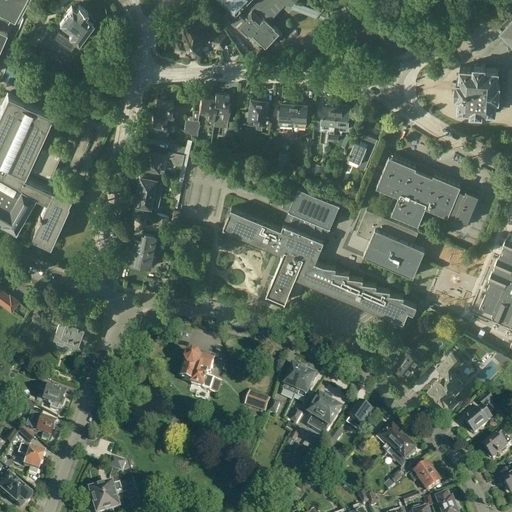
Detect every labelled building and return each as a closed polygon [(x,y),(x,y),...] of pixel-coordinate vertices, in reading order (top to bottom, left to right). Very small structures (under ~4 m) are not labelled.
[(0,0),(0,13),(14,21),(15,19),(17,20),(27,0),(0,0)] [(224,0),(232,7),(224,16),(232,24),(234,22),(247,35),(250,32),(265,47),(272,39),(274,41),(282,33),(268,20),(282,5),(287,1),(292,2),(294,0),(224,0)] [(287,1),(282,5),(350,24),(348,15),(294,0),(292,2),(287,1)] [(359,18),(368,15),(392,45),(410,32),(385,0),(356,0),(354,2),(345,5),(348,15),(350,24),(352,30),(362,27),(359,18)] [(511,4),(506,10),(508,12),(495,26),(501,32),(507,38),(503,43),(509,49),(511,45),(511,4)] [(60,22),(57,26),(78,42),(93,22),(84,16),(87,12),(78,5),(75,9),(71,6),(59,21),(60,22)] [(216,46),(223,47),(225,35),(204,31),(204,29),(186,26),(184,38),(177,37),(176,47),(178,47),(178,51),(190,53),(191,49),(200,51),(202,42),(216,45),(216,46)] [(237,35),(234,38),(250,62),(254,59),(237,35)] [(36,50),(24,45),(18,61),(29,66),(36,50)] [(482,110),(496,111),(497,97),(499,97),(500,82),(498,82),(499,68),(485,67),(485,64),(474,63),(474,67),(460,66),(459,79),(457,79),(456,87),(455,94),(458,95),(457,108),(471,109),(470,111),(482,112),(482,110)] [(51,187),(23,175),(51,113),(7,92),(0,107),(0,216),(2,218),(1,218),(0,220),(2,220),(13,227),(15,228),(15,226),(33,195),(34,194),(45,199),(40,212),(39,211),(37,216),(38,216),(30,235),(49,243),(50,243),(49,242),(67,203),(68,203),(68,202),(67,202),(70,195),(61,192),(61,191),(51,187)] [(215,97),(212,120),(214,121),(215,110),(222,111),(221,118),(228,119),(230,103),(228,103),(229,95),(215,93),(215,97)] [(153,113),(152,117),(173,119),(174,108),(172,108),(173,100),(168,99),(168,96),(161,95),(160,98),(159,98),(157,114),(153,113)] [(212,120),(215,97),(201,95),(199,111),(208,112),(207,120),(212,120)] [(256,99),(250,98),(248,112),(246,112),(245,118),(247,118),(247,120),(256,122),(255,129),(261,130),(266,100),(264,100),(265,98),(257,96),(256,99)] [(281,125),(293,126),(295,102),(288,102),(288,101),(284,100),(283,102),(282,101),(281,119),(281,125)] [(301,103),(295,102),(293,126),(305,127),(306,121),(308,103),(306,103),(305,102),(302,102),(301,103)] [(330,122),(335,123),(337,106),(331,105),(330,104),(326,103),(325,105),(324,104),(322,121),(323,122),(322,127),(329,128),(330,122)] [(335,123),(340,123),(339,129),(346,130),(347,124),(348,124),(350,107),(348,107),(347,106),(344,105),(343,106),(337,106),(335,123)] [(184,131),(191,134),(192,120),(193,116),(186,116),(186,119),(184,131)] [(177,120),(173,119),(152,117),(151,130),(155,130),(154,138),(166,139),(168,124),(172,124),(176,127),(177,120)] [(199,121),(192,120),(191,134),(197,136),(199,121)] [(227,121),(225,135),(232,136),(234,122),(227,121)] [(352,137),(346,134),(342,145),(348,148),(352,137)] [(365,134),(361,142),(355,140),(348,157),(360,162),(358,167),(365,169),(378,139),(365,134)] [(41,143),(30,169),(49,177),(60,152),(41,143)] [(170,151),(184,154),(185,148),(172,145),(170,151)] [(148,150),(146,158),(144,160),(143,164),(145,166),(144,167),(158,170),(157,174),(163,176),(164,171),(167,157),(170,158),(173,165),(181,166),(182,160),(184,154),(170,151),(168,151),(167,154),(148,150)] [(257,161),(264,161),(265,153),(258,152),(257,161)] [(461,184),(434,173),(435,169),(418,162),(417,166),(389,154),(376,186),(395,193),(388,210),(391,212),(391,213),(419,224),(419,223),(422,225),(430,208),(448,215),(450,211),(456,213),(455,216),(468,221),(479,194),(466,189),(465,191),(459,189),(461,184)] [(137,191),(152,194),(153,187),(159,189),(160,182),(154,181),(155,179),(140,177),(137,191)] [(289,209),(282,228),(292,232),(283,252),(266,293),(267,293),(285,300),(284,301),(285,301),(296,276),(404,321),(408,310),(413,312),(417,304),(403,298),(404,294),(390,292),(390,289),(376,287),(377,283),(363,281),(363,277),(349,275),(349,272),(336,270),(336,266),(324,264),(315,261),(330,226),(330,227),(340,203),(298,185),(298,186),(292,183),(282,206),(283,206),(283,207),(289,209)] [(349,189),(335,183),(331,193),(356,203),(361,191),(350,187),(349,189)] [(152,194),(137,191),(134,204),(149,207),(149,206),(157,207),(160,196),(152,194)] [(180,210),(173,209),(171,221),(178,222),(180,210)] [(370,239),(364,254),(413,275),(425,248),(414,243),(419,231),(367,209),(356,233),(370,239)] [(155,221),(166,224),(168,215),(157,213),(155,221)] [(128,246),(125,259),(130,260),(129,262),(148,266),(149,265),(153,266),(155,257),(150,256),(153,242),(153,241),(154,235),(144,233),(143,239),(134,238),(132,247),(128,246)] [(498,258),(497,258),(494,266),(495,266),(493,271),(492,271),(489,279),(488,282),(490,283),(479,309),(492,314),(492,316),(495,318),(494,319),(502,322),(502,321),(508,323),(508,324),(511,325),(511,344),(511,347),(511,234),(509,233),(507,238),(506,238),(503,246),(501,251),(503,252),(502,256),(500,255),(498,258)] [(0,302),(11,311),(18,301),(9,295),(9,296),(0,289),(0,302)] [(463,325),(435,310),(433,314),(461,329),(463,325)] [(79,344),(80,344),(82,339),(86,340),(86,339),(88,338),(91,331),(90,329),(90,328),(86,326),(88,321),(62,311),(61,314),(54,312),(51,320),(58,323),(53,335),(54,335),(54,336),(56,339),(61,341),(65,340),(65,339),(70,341),(70,342),(72,345),(75,346),(78,345),(79,344)] [(417,328),(406,341),(412,345),(422,332),(417,328)] [(6,358),(11,361),(17,352),(12,349),(6,358)] [(408,350),(398,363),(409,372),(414,366),(417,368),(422,362),(419,360),(419,359),(408,350)] [(443,373),(429,388),(444,402),(446,400),(451,405),(457,399),(452,394),(461,384),(454,378),(457,375),(452,371),(462,361),(452,352),(438,368),(443,373)] [(511,360),(511,357),(509,356),(503,363),(507,366),(511,360)] [(210,393),(216,395),(218,390),(219,390),(221,383),(214,381),(207,379),(208,374),(210,375),(214,364),(201,360),(200,361),(198,358),(193,357),(188,359),(186,364),(188,367),(186,368),(182,380),(192,383),(191,386),(203,390),(202,390),(210,393)] [(294,396),(304,372),(293,367),(292,369),(291,368),(288,374),(290,375),(285,386),(283,391),(294,396)] [(304,372),(294,396),(304,400),(306,396),(307,396),(307,395),(309,395),(311,389),(310,389),(312,384),(313,384),(316,379),(315,378),(315,377),(304,372)] [(50,409),(57,412),(59,408),(60,407),(62,407),(64,401),(62,400),(65,393),(47,387),(41,385),(39,391),(45,394),(42,402),(51,405),(50,409)] [(309,427),(314,430),(326,437),(342,410),(330,402),(332,399),(325,394),(321,400),(320,399),(309,416),(314,419),(309,427)] [(479,402),(484,408),(493,400),(488,395),(479,402)] [(264,397),(260,409),(266,411),(270,399),(264,397)] [(20,407),(31,412),(34,406),(23,401),(20,407)] [(269,413),(276,415),(280,404),(273,401),(269,413)] [(346,425),(358,433),(362,427),(362,428),(372,413),(371,413),(372,411),(367,407),(365,409),(359,405),(350,419),(346,425)] [(477,412),(465,423),(469,427),(468,430),(471,433),(473,433),(474,434),(487,424),(487,423),(491,420),(482,409),(478,413),(477,412)] [(290,421),(297,425),(302,414),(296,411),(290,421)] [(511,413),(511,412),(503,420),(508,425),(511,420),(511,413)] [(28,416),(26,422),(27,424),(32,425),(30,430),(43,434),(41,439),(48,441),(49,437),(50,437),(52,430),(53,430),(55,425),(54,424),(54,423),(40,418),(41,417),(36,415),(36,417),(35,416),(35,417),(30,415),(28,416)] [(383,450),(387,454),(403,438),(398,434),(398,432),(396,429),(394,429),(388,424),(378,434),(388,445),(383,450)] [(34,437),(28,432),(23,428),(18,433),(29,443),(34,437)] [(326,445),(332,449),(342,434),(336,430),(326,445)] [(4,440),(10,444),(16,435),(10,431),(4,440)] [(290,440),(295,443),(300,434),(294,432),(290,440)] [(496,436),(483,448),(487,453),(487,455),(489,458),(491,458),(492,459),(501,453),(503,454),(506,451),(505,449),(506,448),(511,443),(502,432),(497,437),(496,436)] [(415,450),(403,438),(387,454),(402,469),(403,468),(403,467),(404,466),(404,464),(405,463),(405,462),(405,461),(410,456),(412,456),(414,454),(414,451),(415,450)] [(356,447),(361,452),(368,444),(363,440),(356,447)] [(28,473),(36,476),(37,472),(38,472),(39,469),(40,468),(41,465),(40,464),(42,459),(44,459),(44,456),(44,455),(44,453),(30,448),(29,449),(20,446),(17,455),(26,458),(23,467),(30,469),(28,473)] [(109,468),(122,473),(125,463),(112,458),(109,468)] [(418,480),(427,492),(440,483),(427,464),(410,477),(414,483),(418,480)] [(312,477),(316,483),(325,477),(319,469),(314,472),(315,475),(312,477)] [(511,470),(511,469),(501,475),(505,481),(503,482),(507,488),(506,489),(505,491),(507,494),(509,494),(511,494),(511,495),(511,494),(511,470)] [(387,483),(391,487),(394,484),(395,485),(403,476),(399,471),(390,480),(387,483)] [(0,491),(3,494),(5,495),(20,508),(24,504),(27,503),(30,500),(30,497),(3,473),(0,475),(0,491)] [(91,492),(91,494),(90,496),(91,499),(93,500),(96,508),(95,510),(95,511),(113,511),(119,509),(121,508),(117,495),(126,492),(124,484),(120,485),(112,487),(112,486),(91,492)] [(363,505),(368,502),(365,496),(363,491),(358,493),(363,505)] [(371,493),(365,496),(368,502),(370,507),(377,505),(375,501),(371,493)] [(405,505),(420,499),(418,493),(403,499),(405,505)] [(429,496),(429,497),(431,501),(432,506),(438,504),(436,500),(437,499),(435,494),(429,496)] [(456,511),(452,500),(449,501),(447,495),(437,499),(436,500),(438,504),(439,505),(438,506),(439,510),(440,510),(441,511),(456,511)] [(427,511),(427,508),(432,506),(429,497),(424,499),(426,505),(422,506),(423,511),(422,511),(420,507),(413,509),(413,511),(427,511)]
